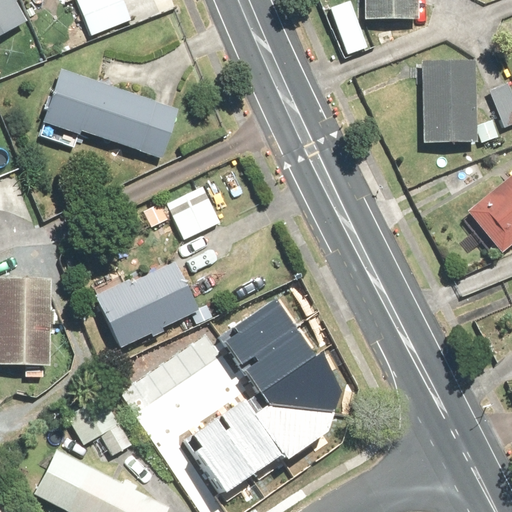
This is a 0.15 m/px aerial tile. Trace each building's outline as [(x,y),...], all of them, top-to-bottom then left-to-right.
[(0,0),(0,34),(27,20),(15,0),(0,0)] [(119,0),(73,0),(88,36),(128,20),(119,0)] [(419,21),(418,0),(364,0),(365,22),(419,21)] [(476,145),(474,62),(420,63),(422,146),(476,145)] [(177,109),(58,70),(40,125),(79,138),(80,135),(160,161),(177,109)] [(511,92),(508,82),(486,91),(501,128),(511,123),(511,92)] [(500,255),(511,244),(511,172),(464,213),(500,255)] [(198,187),(163,205),(181,241),(216,223),(198,187)] [(160,330),(198,312),(174,261),(94,298),(118,350),(149,335),(151,339),(162,334),(160,330)] [(51,279),(0,278),(0,365),(50,366),(51,326),(53,326),(53,312),(51,312),(51,279)] [(256,392),(188,438),(225,492),(284,453),(288,459),(327,433),(341,390),(319,358),(313,361),(274,303),(220,339),(256,392)] [(102,397),(63,419),(79,446),(95,437),(107,459),(130,446),(102,397)] [(55,451),(32,496),(64,511),(167,511),(169,509),(134,491),(136,487),(124,481),(122,485),(55,451)] [(19,511),(3,496),(0,499),(0,511),(19,511)]
